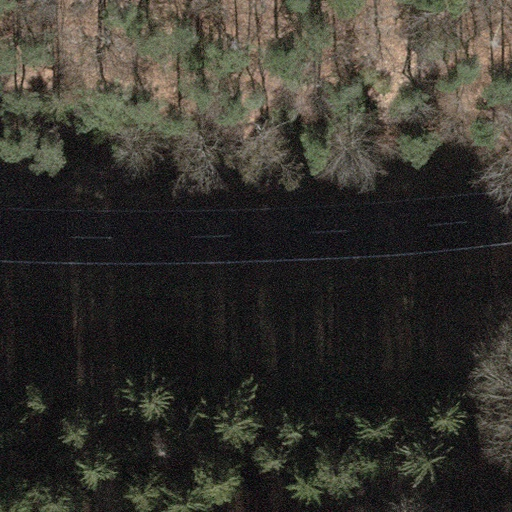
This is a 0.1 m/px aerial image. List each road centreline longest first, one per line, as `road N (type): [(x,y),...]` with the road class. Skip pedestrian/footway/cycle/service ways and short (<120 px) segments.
road 1 (tertiary): [(0,233),(70,238),(511,212)]
road 2 (track): [(511,426),(173,511)]
